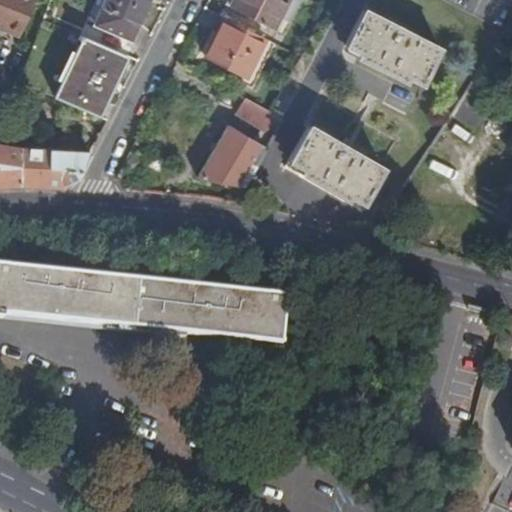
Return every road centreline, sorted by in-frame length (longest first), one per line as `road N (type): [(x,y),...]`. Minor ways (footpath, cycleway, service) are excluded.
road 1 (residential): [(87,208),(297,238),(511,293)]
road 2 (residential): [(87,208),(187,0)]
